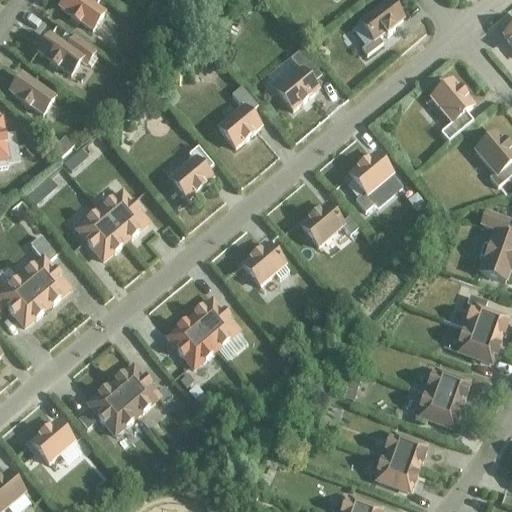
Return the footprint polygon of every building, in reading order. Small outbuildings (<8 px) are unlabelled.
[(79,25),(92,34),(104,18),(78,0),(66,0),(59,11),(71,20),(70,22),(78,27),(79,25)] [(254,0),(238,0),(236,3),(247,16),(259,5),(254,0)] [(381,48),(377,43),(384,37),(387,40),(394,34),(392,31),(402,23),(388,5),(360,27),(372,43),(359,53),(365,60),(381,48)] [(511,32),(503,39),(511,48),(510,48),(511,50),(511,32)] [(58,70),(70,79),(81,64),(82,62),(66,51),(49,39),(38,56),(50,65),(48,67),(56,72),(58,70)] [(73,41),(66,51),(83,62),(82,62),(81,64),(86,68),(95,56),(73,41)] [(300,74),(275,95),(292,115),(301,108),(309,102),(317,94),(307,81),(316,73),(300,54),(290,62),(300,74)] [(30,110),(42,119),(54,103),(21,79),(9,96),(22,105),(20,107),(28,112),(30,110)] [(451,85),(431,102),(452,127),(440,137),(448,147),(467,130),(459,121),(472,110),(465,101),(459,94),(451,85)] [(260,132),(248,118),(257,110),(241,91),(231,99),(242,112),(218,132),(235,153),(244,146),(251,139),(260,132)] [(503,146),(495,137),(475,155),(494,177),(489,182),(497,192),(508,182),(502,175),(511,166),(511,157),(509,154),(503,146)] [(33,139),(22,148),(32,159),(42,149),(33,139)] [(81,151),(72,159),(79,166),(88,158),(81,151)] [(187,204),(212,183),(200,168),(207,162),(197,151),(188,159),(192,165),(170,184),(187,204)] [(374,208),(367,200),(392,179),(374,159),(366,166),(358,172),(349,180),(364,197),(355,204),(365,216),(374,208)] [(37,190),(27,199),(35,209),(45,200),(37,190)] [(99,215),(125,246),(130,242),(131,243),(138,237),(137,236),(148,227),(138,216),(139,215),(133,208),(132,209),(122,197),(111,206),(111,205),(104,210),(104,211),(99,215)] [(349,220),(340,227),(326,210),(317,217),(309,223),(301,231),(318,251),(342,231),(350,240),(359,232),(349,220)] [(120,250),(125,246),(99,215),(94,220),(94,219),(87,225),(88,225),(77,234),(87,246),(86,247),(92,254),(93,253),(103,265),(113,256),(114,257),(121,251),(120,250)] [(509,225),(485,215),(481,228),(495,233),(489,250),(484,248),(479,261),(484,263),(484,264),(480,277),(505,286),(509,275),(511,276),(511,243),(502,240),(503,236),(504,237),(509,225)] [(53,275),(47,267),(56,260),(40,240),(31,248),(43,263),(33,272),(32,271),(25,277),(26,278),(21,282),(47,312),(52,308),(52,309),(59,303),(59,302),(69,294),(59,282),(60,281),(54,274),(53,275)] [(242,270),(259,291),(275,278),(279,283),(288,276),(284,270),(285,269),(267,249),(258,256),(251,262),(251,263),(242,270)] [(42,317),(47,312),(21,282),(16,286),(15,285),(8,291),(9,292),(0,299),(0,313),(5,309),(8,312),(7,313),(13,320),(14,319),(24,331),(35,323),(42,318),(42,317)] [(466,333),(499,345),(501,339),(503,340),(507,330),(505,329),(507,322),(484,313),(487,306),(469,299),(466,308),(474,311),(472,317),(470,316),(466,326),(469,327),(466,333)] [(190,323),(215,354),(220,350),(221,351),(228,345),(227,344),(238,335),(228,323),(229,323),(223,316),(222,316),(212,305),(202,313),(201,313),(194,318),(195,319),(190,323)] [(210,358),(215,354),(190,323),(185,328),(184,327),(177,333),(178,333),(167,342),(177,354),(176,355),(182,362),(183,361),(193,373),(204,364),(204,365),(211,359),(210,358)] [(497,351),(499,345),(466,333),(464,339),(462,338),(458,348),(461,349),(458,356),(491,367),(493,361),(496,361),(499,351),(497,351)] [(372,364),(362,359),(357,370),(368,374),(372,364)] [(111,390),(136,420),(141,416),(142,417),(149,411),(148,410),(158,402),(164,408),(172,401),(163,391),(155,397),(149,390),(150,389),(144,382),(143,383),(133,371),(123,380),(122,379),(115,385),(116,385),(111,390)] [(427,398),(460,409),(462,403),(464,404),(468,394),(466,394),(468,387),(436,375),(433,382),(431,381),(427,391),(430,392),(427,398)] [(186,378),(179,384),(186,392),(193,385),(186,378)] [(132,425),(136,420),(111,390),(106,394),(105,393),(98,399),(99,400),(88,408),(98,420),(97,421),(103,428),(104,427),(114,439),(125,430),(125,431),(132,425)] [(347,390),(343,401),(353,404),(357,393),(347,390)] [(458,415),(460,409),(427,398),(425,403),(423,402),(419,412),(422,413),(419,420),(452,432),(454,425),(457,426),(460,416),(458,415)] [(40,440),(31,447),(48,468),(73,447),(56,426),(47,434),(40,440)] [(385,461),(417,473),(419,467),(422,468),(425,458),(423,457),(426,451),(393,439),(390,446),(388,445),(384,455),(387,456),(385,461)] [(415,479),(417,473),(385,461),(383,467),(380,466),(376,476),(379,477),(376,484),(409,496),(411,489),(414,490),(417,480),(415,479)] [(0,511),(6,511),(24,497),(7,477),(0,482),(0,511)] [(259,481),(257,487),(265,491),(268,484),(259,481)] [(247,504),(257,508),(260,501),(250,496),(247,504)] [(376,511),(349,502),(346,509),(344,508),(342,511),(376,511)]
